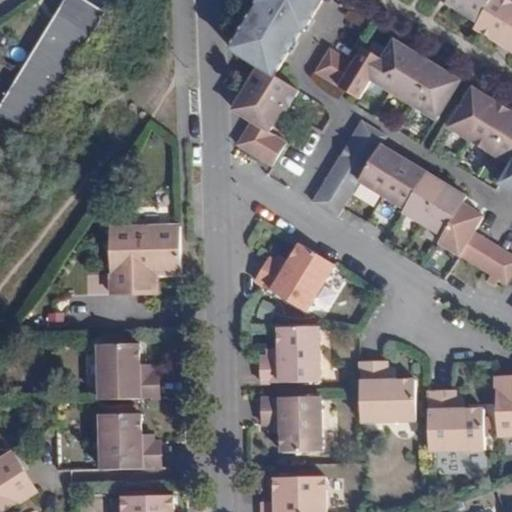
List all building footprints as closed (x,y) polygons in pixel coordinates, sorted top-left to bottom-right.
[(264,0),(233,47),(264,65),(279,75),(328,0),(264,0)] [(444,0),(480,23),(495,0),(444,0)] [(511,0),(495,0),(480,23),(477,30),(496,42),(511,17),(511,0)] [(113,22),(80,2),(5,128),(38,148),(113,22)] [(458,71),(393,33),(379,52),(360,40),(350,58),(326,44),(311,67),(356,92),(368,74),(433,113),(458,71)] [(301,90),(279,75),(264,65),(258,74),(246,92),(235,108),(257,123),(242,145),(276,167),(291,143),(274,131),(282,119),(301,90)] [(511,106),(474,84),(449,126),(511,162),(511,163),(499,183),(511,191),(511,106)] [(342,220),(365,184),(449,238),(468,209),(471,204),(386,149),(392,140),(366,123),(315,202),(342,220)] [(449,238),(444,246),(509,287),(511,283),(511,255),(476,233),(485,220),(468,209),(449,238)] [(180,226),(112,226),(112,294),(148,293),(148,273),(159,273),(180,273),(180,226)] [(273,255),(257,281),(310,314),(341,266),(301,241),(286,264),(273,255)] [(326,380),(324,326),(277,328),(278,355),(264,355),(264,382),(326,380)] [(101,348),(103,402),(163,400),(162,377),(145,378),(144,347),(101,348)] [(361,426),(418,425),(418,384),(388,384),(387,370),(359,370),(361,426)] [(471,394),(445,394),(445,454),(499,454),(499,412),(472,411),(471,394)] [(325,401),(264,401),(264,426),(282,426),(282,452),(325,453),(325,401)] [(103,471),(164,468),(164,445),(144,445),(143,413),(101,415),(103,471)] [(0,472),(0,510),(34,489),(20,464),(1,474),(0,472)] [(276,507),(276,511),(337,511),(337,485),(289,484),(289,507),(276,507)] [(129,500),(128,511),(177,511),(178,500),(129,500)]
